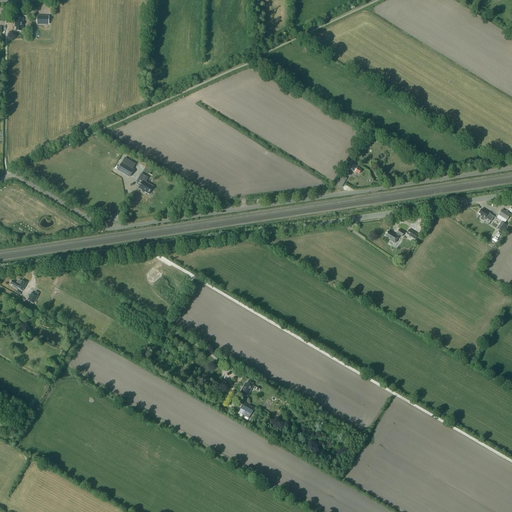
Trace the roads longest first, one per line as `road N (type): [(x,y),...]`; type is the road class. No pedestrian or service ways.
road 1 (unclassified): [(0,179),(13,174),(117,228),(511,168)]
road 2 (unclassified): [(0,270),(511,194)]
